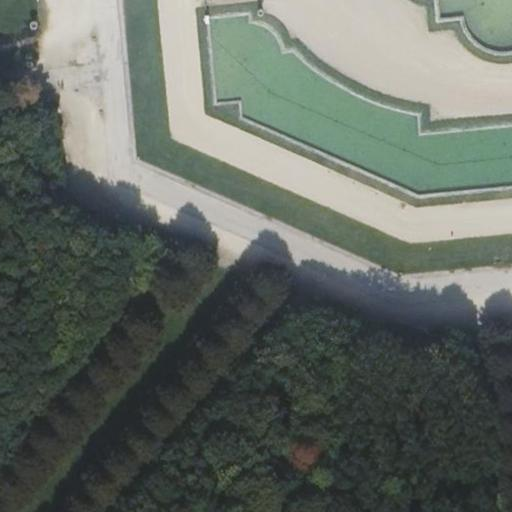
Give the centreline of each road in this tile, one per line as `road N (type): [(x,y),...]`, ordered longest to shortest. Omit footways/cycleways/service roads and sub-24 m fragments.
road 1 (unclassified): [(511,282),(398,290),(123,170),(106,0)]
road 2 (track): [(198,205),(0,468)]
road 3 (track): [(312,256),(114,511)]
road 4 (track): [(473,284),(496,511)]
